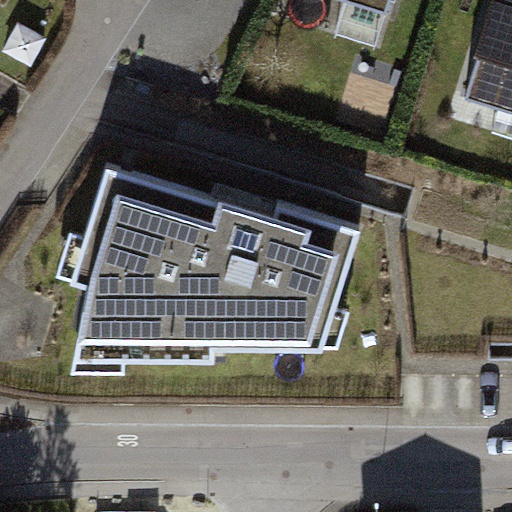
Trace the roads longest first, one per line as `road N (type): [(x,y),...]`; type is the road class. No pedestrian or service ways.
road 1 (unknown): [(48,114),(511,254)]
road 2 (residential): [(0,476),(97,459),(276,457)]
road 3 (residential): [(276,457),(511,468)]
road 4 (residential): [(104,0),(100,33),(0,190)]
